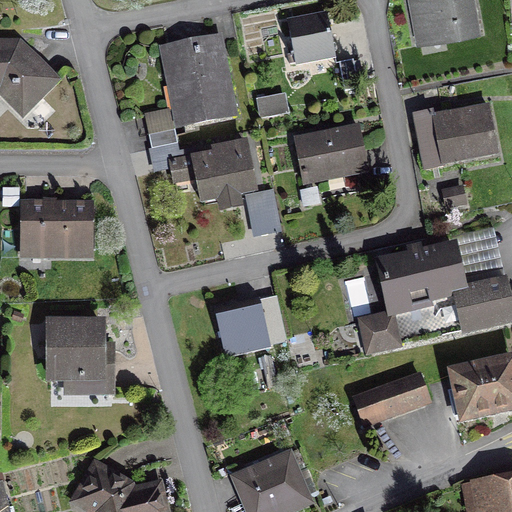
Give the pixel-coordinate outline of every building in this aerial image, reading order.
[(409,0),(418,48),(486,35),(479,0),(409,0)] [(328,18),(290,25),(298,64),(336,57),(328,18)] [(224,41),(158,55),(171,114),(175,134),(241,120),(224,41)] [(22,45),(0,44),(0,97),(2,97),(25,123),(61,88),(22,45)] [(339,63),(344,91),(358,88),(353,60),(339,63)] [(284,100),(257,106),(260,122),(286,117),(284,100)] [(502,163),(491,106),(417,121),(428,178),(502,163)] [(171,114),(145,120),(149,140),(175,134),(171,114)] [(369,181),(359,129),(295,141),(306,194),(369,181)] [(261,206),(247,144),(210,153),(211,157),(193,161),(204,210),(219,206),(221,215),(261,206)] [(463,187),(444,191),(447,207),(466,203),(463,187)] [(93,206),(21,205),(20,263),(92,264),(93,206)] [(380,264),(392,316),(432,307),(430,300),(454,294),(463,332),(511,320),(511,298),(510,299),(506,280),(504,281),(504,283),(463,292),(454,248),(380,264)] [(269,353),(260,308),(219,317),(228,361),(269,353)] [(362,322),(369,352),(398,346),(392,316),(362,322)] [(107,323),(46,323),(46,391),(107,390),(107,323)] [(511,366),(511,364),(456,376),(460,401),(463,418),(511,407),(511,366)] [(421,382),(357,404),(367,432),(430,411),(421,382)] [(293,458),(232,482),(243,511),(310,511),(314,511),(293,458)] [(96,469),(80,496),(102,511),(162,511),(157,489),(138,494),(96,469)] [(511,511),(511,476),(465,486),(469,511),(511,511)] [(0,511),(9,511),(3,484),(0,484),(0,511)]
